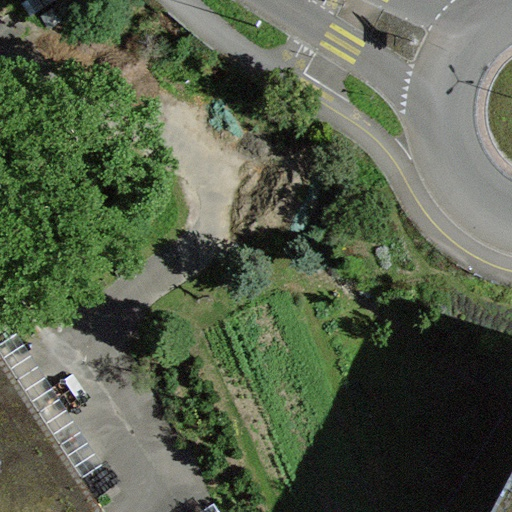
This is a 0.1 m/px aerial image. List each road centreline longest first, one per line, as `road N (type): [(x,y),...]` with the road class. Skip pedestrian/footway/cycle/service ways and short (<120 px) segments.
road 1 (unknown): [(100,511),(111,483),(108,450),(79,363),(106,309),(172,240),(175,193)]
road 2 (primary): [(451,57),(439,113),(444,142),(474,192),(511,216)]
road 3 (secondary): [(451,57),(343,0)]
